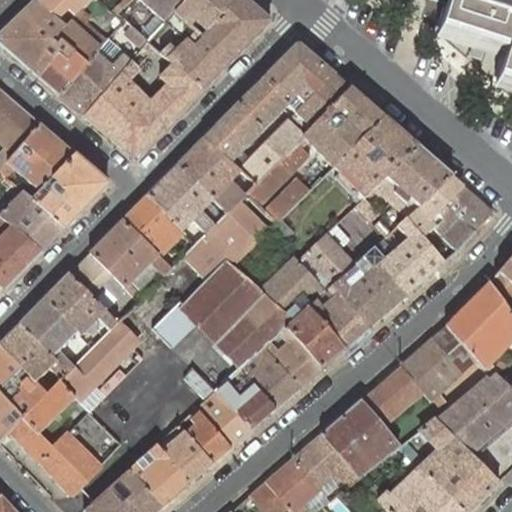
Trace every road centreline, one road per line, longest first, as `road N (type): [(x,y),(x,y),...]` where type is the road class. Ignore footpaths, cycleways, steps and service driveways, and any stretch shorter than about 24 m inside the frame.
road 1 (residential): [(511,236),(203,511)]
road 2 (residential): [(304,12),(511,186)]
road 3 (residential): [(135,191),(304,12)]
road 4 (residential): [(0,326),(135,191)]
road 5 (residential): [(0,74),(135,191)]
